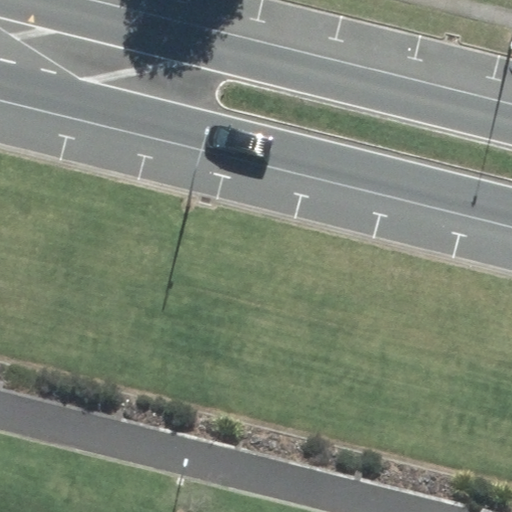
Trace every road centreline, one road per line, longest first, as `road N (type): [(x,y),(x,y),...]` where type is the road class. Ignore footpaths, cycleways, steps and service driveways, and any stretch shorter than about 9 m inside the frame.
road 1 (secondary): [(511,198),(0,68)]
road 2 (secondary): [(31,0),(511,120)]
